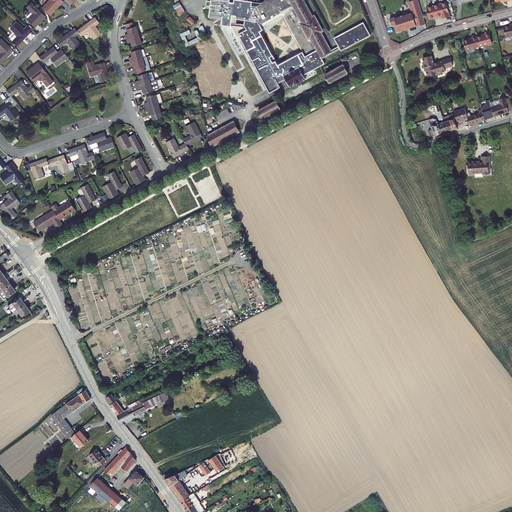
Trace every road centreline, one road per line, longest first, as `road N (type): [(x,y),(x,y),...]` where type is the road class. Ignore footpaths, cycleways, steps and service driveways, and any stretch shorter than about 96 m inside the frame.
road 1 (secondary): [(179,511),(105,411),(22,254)]
road 2 (residential): [(166,176),(389,56)]
road 3 (residential): [(511,119),(412,145),(389,56)]
road 4 (residential): [(22,254),(166,176)]
road 5 (residential): [(0,138),(22,153),(133,114)]
road 6 (residential): [(103,0),(49,29),(0,80)]
road 7 (residential): [(389,56),(511,12)]
